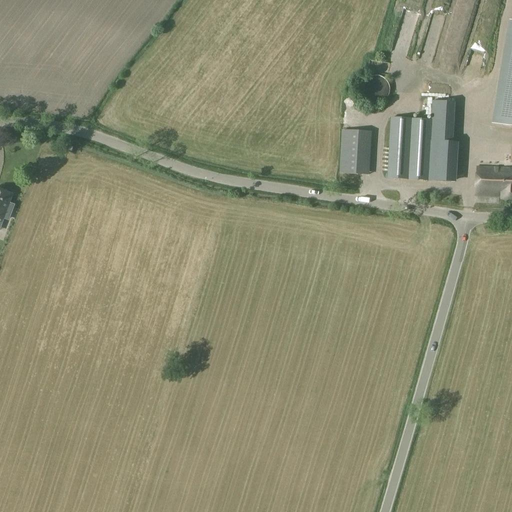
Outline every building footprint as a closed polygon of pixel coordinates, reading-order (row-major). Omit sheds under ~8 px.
[(511,21),(493,123),(511,126),(511,21)] [(363,89),(363,90),(363,91),(363,92),(363,93),(364,94),(364,95),(365,96),(365,97),(366,98),(367,99),(368,100),(369,101),(370,101),(371,102),(372,102),(373,103),(374,103),(376,103),(377,103),(378,103),(379,103),(380,102),(381,102),(382,101),(383,101),(384,100),(385,99),(386,98),(387,98),(388,97),(388,96),(389,94),(389,93),(389,92),(390,91),(390,90),(390,89),(390,88),(389,86),(389,85),(389,84),(388,83),(388,82),(387,81),(386,80),(385,79),(384,79),(383,78),(382,77),(381,77),(380,76),(378,76),(377,76),(376,76),(375,76),(374,76),(373,76),(371,77),(370,77),(369,78),(368,78),(367,79),(366,80),(366,81),(365,82),(364,83),(364,84),(363,85),(363,86),(363,87),(363,89)] [(452,182),(457,104),(434,103),(433,121),(414,120),(393,119),(390,179),(452,182)] [(369,174),(371,133),(343,131),(341,172),(369,174)] [(511,199),(511,168),(476,167),(475,195),(501,197),(501,200),(511,199)] [(15,207),(8,204),(12,194),(0,189),(0,231),(4,221),(9,223),(15,207)]
